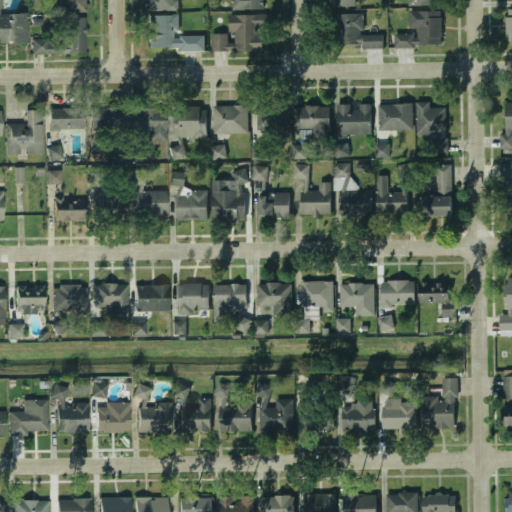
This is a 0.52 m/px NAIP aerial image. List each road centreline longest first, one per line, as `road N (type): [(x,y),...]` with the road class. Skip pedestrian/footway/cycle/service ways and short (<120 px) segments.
road 1 (residential): [(0,465),(511,457)]
road 2 (residential): [(511,68),(0,76)]
road 3 (residential): [(483,511),(476,0)]
road 4 (residential): [(511,247),(0,253)]
